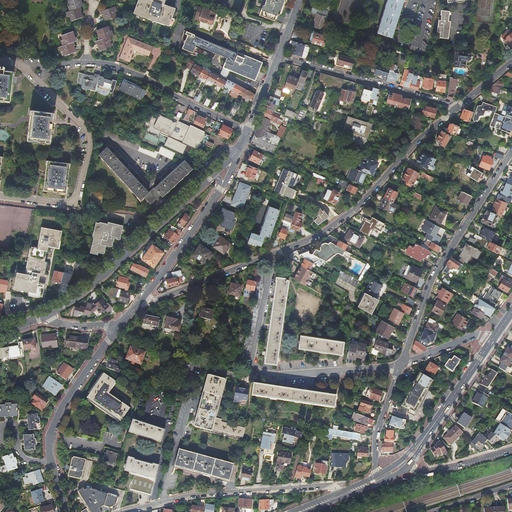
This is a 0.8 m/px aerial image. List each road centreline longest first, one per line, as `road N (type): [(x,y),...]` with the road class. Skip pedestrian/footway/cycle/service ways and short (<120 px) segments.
road 1 (residential): [(511,147),(442,258),(398,366)]
road 2 (residential): [(0,196),(72,201),(88,151),(87,135),(14,63)]
road 3 (tertiary): [(272,253),(342,219),(454,109)]
road 4 (secondary): [(45,317),(211,177)]
road 5 (residential): [(279,56),(454,109)]
road 6 (residential): [(82,63),(114,65),(248,131)]
road 7 (residential): [(161,503),(310,487),(340,494)]
road 8 (secondary): [(398,470),(491,340)]
road 9 (residential): [(48,464),(52,424),(116,328)]
road 10 (residential): [(398,366),(253,371)]
road 11 (tertiary): [(136,301),(272,253)]
road 12 (residential): [(136,301),(210,200)]
road 13 (residential): [(272,253),(253,371)]
